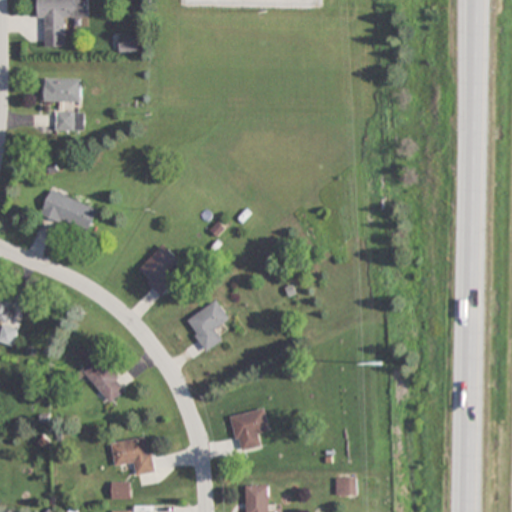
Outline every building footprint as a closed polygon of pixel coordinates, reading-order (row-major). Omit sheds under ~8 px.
[(37,0),(38,18),(46,18),(46,48),(65,48),(65,18),(88,18),(88,0),(37,0)] [(81,79),(45,79),(45,102),(81,102),(81,79)] [(84,131),(84,112),(56,112),(56,131),(84,131)] [(99,209),(51,188),(40,214),(88,235),(99,209)] [(180,262),(163,244),(136,271),(161,296),(175,282),(168,274),(180,262)] [(18,329),(6,326),(13,301),(0,297),(0,324),(2,325),(0,333),(0,342),(13,346),(18,329)] [(185,321),(204,351),(222,340),(215,329),(229,320),(217,301),(185,321)] [(127,388),(97,355),(81,369),(111,402),(127,388)] [(261,446),(259,435),(270,433),(264,408),(230,416),(239,451),(261,446)] [(133,464),(135,475),(154,472),(148,437),(111,443),(115,467),(133,464)] [(336,494),(354,494),(354,481),(336,481),(336,494)] [(129,482),(112,482),(112,498),(129,498),(129,482)] [(246,511),(274,511),(275,511),(267,511),(267,485),(246,485),(246,511)]
